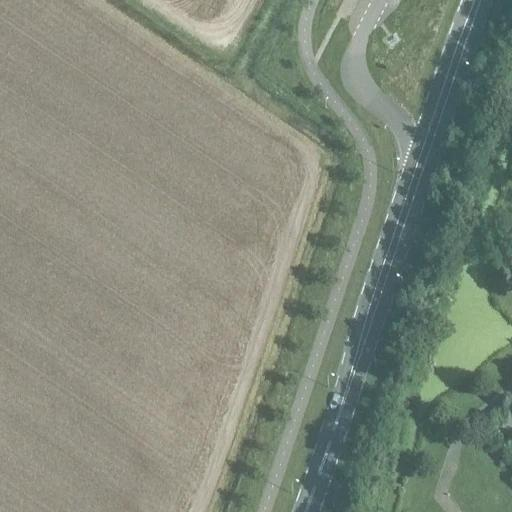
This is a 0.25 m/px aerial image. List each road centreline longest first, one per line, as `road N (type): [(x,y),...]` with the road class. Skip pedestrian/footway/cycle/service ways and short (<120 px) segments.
road 1 (primary): [(345,391),(378,330),(488,0)]
road 2 (primary): [(415,149),(358,323),(345,391)]
road 3 (primary): [(466,0),(415,149)]
road 4 (primary): [(303,511),(345,391)]
